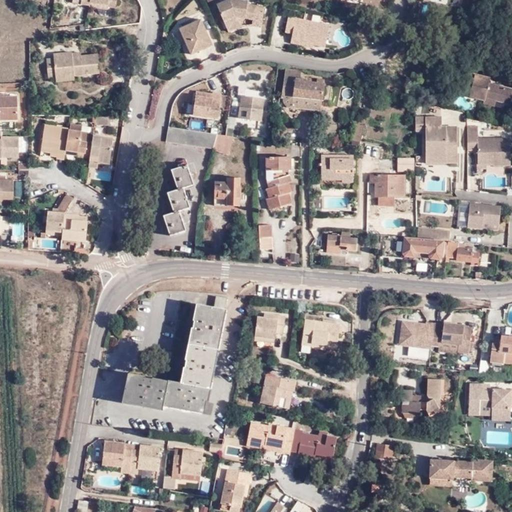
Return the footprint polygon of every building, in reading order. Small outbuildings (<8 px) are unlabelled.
[(88,0),(88,3),(98,4),(98,9),(106,10),(106,8),(114,9),(115,0),(88,0)] [(218,7),(230,34),(242,28),(240,23),(245,20),(253,21),(253,27),(261,29),(265,8),(248,6),(248,3),(232,0),(218,7)] [(293,36),(291,45),(307,48),(307,45),(324,49),(329,26),(288,19),(285,34),(293,36)] [(180,32),(193,58),(201,54),(201,52),(213,46),(202,21),(180,32)] [(134,60),(136,52),(128,52),(128,49),(120,49),(119,60),(128,60),(134,60)] [(75,73),(76,76),(102,74),(100,55),(75,57),(75,53),(56,55),(56,59),(48,60),(50,78),(59,78),(58,74),(75,73)] [(294,98),(323,101),(325,86),(312,84),(312,81),(302,80),(303,75),(287,72),(285,97),(294,98)] [(76,80),(76,76),(75,73),(58,74),(59,78),(59,81),(76,80)] [(471,98),(485,102),(486,99),(497,101),(510,105),(511,96),(511,90),(490,84),(491,79),(477,75),(471,98)] [(241,93),(237,117),(261,121),(266,98),(241,93)] [(0,120),(19,121),(19,97),(11,97),(10,95),(0,94),(0,120)] [(213,100),(197,97),(195,116),(219,120),(222,96),(214,94),(214,96),(213,100)] [(229,97),(222,96),(221,108),(227,109),(229,97)] [(293,112),(293,108),(294,98),(285,97),(284,102),(284,103),(284,104),(285,106),(285,108),(286,108),(287,109),(288,110),(289,110),(289,111),(290,111),(291,111),(292,111),(293,112)] [(322,111),(323,101),(294,98),(293,108),(322,111)] [(495,108),(497,101),(486,99),(485,102),(484,105),(495,108)] [(97,115),(96,124),(111,124),(113,116),(97,115)] [(458,164),(458,128),(443,128),(443,118),(416,118),(416,129),(416,132),(426,132),(427,164),(458,164)] [(66,152),(66,149),(69,129),(69,128),(45,125),(42,149),(50,151),(66,152)] [(322,135),(335,137),(337,127),(324,125),(322,135)] [(468,136),(479,136),(479,127),(468,127),(468,136)] [(168,128),(166,143),(214,150),(218,137),(168,128)] [(81,131),(69,129),(66,149),(78,151),(78,154),(78,156),(91,157),(93,140),(87,140),(89,132),(81,131)] [(356,145),(361,145),(363,133),(354,132),(353,141),(357,142),(356,145)] [(93,140),(91,157),(90,166),(97,167),(98,162),(110,163),(114,139),(94,135),(93,140)] [(479,136),(468,136),(469,151),(479,151),(479,160),(494,160),(495,164),(495,166),(511,166),(511,140),(480,139),(479,136)] [(214,150),(213,152),(229,156),(234,139),(228,138),(218,137),(214,150)] [(0,161),(3,161),(4,159),(9,159),(20,159),(20,139),(3,138),(3,141),(0,140),(0,161)] [(343,176),(343,181),(343,182),(355,182),(355,156),(323,155),(323,167),(328,167),(328,176),(343,176)] [(294,182),(291,173),(293,173),(292,158),(267,159),(268,182),(271,189),(268,190),(272,199),(268,201),(272,212),(293,204),(290,195),(293,194),(290,184),(294,182)] [(414,158),(400,158),(400,170),(413,171),(414,158)] [(495,166),(495,164),(479,164),(479,175),(483,175),(483,170),(487,170),(487,167),(495,166)] [(163,219),(168,240),(184,235),(179,215),(188,212),(183,191),(193,188),(187,167),(171,172),(177,193),(167,196),(172,216),(163,219)] [(323,180),(343,181),(343,176),(328,176),(328,167),(323,167),(323,180)] [(379,196),(394,196),(404,196),(405,174),(372,173),(372,182),(377,182),(377,196),(379,196)] [(215,205),(240,206),(241,181),(226,180),(226,185),(216,185),(215,205)] [(0,200),(15,201),(15,182),(0,181),(0,200)] [(56,230),(64,230),(66,212),(67,212),(74,199),(66,196),(59,208),(58,211),(54,211),(49,210),(49,216),(49,222),(48,229),(56,230)] [(393,205),(394,196),(379,196),(379,205),(393,205)] [(501,208),(469,205),(468,228),(483,230),(484,224),(500,225),(501,208)] [(64,235),(64,239),(86,240),(88,219),(73,218),(74,213),(67,212),(66,212),(64,230),(64,235)] [(27,239),(27,221),(14,221),(14,239),(27,239)] [(262,227),(262,241),(273,241),(273,228),(262,227)] [(423,229),(423,240),(448,242),(450,242),(450,232),(423,229)] [(343,247),(342,250),(358,251),(359,242),(352,241),(352,235),(342,233),(341,237),(329,235),(328,245),(343,247)] [(417,239),(385,236),(384,256),(404,258),(404,254),(416,255),(418,251),(430,253),(430,256),(438,257),(441,254),(442,244),(417,239)] [(467,244),(450,242),(448,242),(447,256),(447,257),(472,262),(473,251),(473,249),(466,248),(467,244)] [(341,254),(342,250),(343,247),(328,245),(328,252),(341,254)] [(166,405),(205,412),(225,302),(217,300),(215,311),(200,308),(198,323),(197,323),(195,332),(196,333),(190,363),(188,363),(187,371),(189,372),(186,386),(170,383),(170,386),(159,384),(159,381),(149,379),(147,381),(131,377),(127,401),(165,409),(166,405)] [(266,337),(276,338),(277,333),(284,334),(285,317),(269,314),(268,318),(263,317),(258,317),(256,336),(266,337)] [(327,346),(327,352),(336,352),(339,324),(305,321),(303,349),(311,350),(312,345),(327,346)] [(442,329),(442,326),(424,324),(423,327),(401,324),(398,347),(430,350),(430,343),(457,347),(457,353),(468,355),(471,329),(463,329),(463,326),(455,325),(454,330),(442,329)] [(502,344),(494,344),(492,362),(505,364),(506,359),(511,360),(511,336),(503,336),(503,341),(502,344)] [(457,347),(440,344),(439,351),(457,353),(457,347)] [(478,368),(471,368),(470,375),(477,376),(478,368)] [(263,402),(285,406),(288,390),(295,391),(297,380),(268,375),(263,402)] [(430,402),(427,403),(427,411),(434,423),(444,417),(434,401),(440,400),(440,381),(428,380),(427,389),(427,395),(430,402)] [(468,416),(480,417),(480,416),(480,401),(492,402),(492,416),(491,420),(511,421),(511,409),(511,408),(511,389),(511,392),(490,390),(490,386),(469,385),(468,416)] [(293,407),(295,391),(288,390),(285,406),(293,407)] [(420,411),(420,403),(412,402),(412,395),(412,392),(398,392),(397,403),(402,403),(401,413),(402,414),(417,415),(420,411)] [(420,395),(412,395),(412,402),(420,403),(420,395)] [(492,402),(480,401),(480,416),(492,416),(492,402)] [(291,456),(292,452),(296,430),(270,425),(269,427),(252,424),(247,447),(265,450),(266,445),(282,449),(281,453),(291,456)] [(296,430),(292,452),(301,454),(300,458),(316,461),(318,456),(334,460),(338,439),(320,435),(319,438),(304,434),(304,432),(296,430)] [(122,474),(131,475),(134,451),(126,450),(126,445),(106,442),(103,465),(123,468),(122,474)] [(222,452),(223,445),(212,444),(211,451),(222,452)] [(376,459),(390,461),(392,446),(378,444),(376,459)] [(265,450),(281,453),(282,449),(266,445),(265,450)] [(141,452),(134,451),(131,475),(140,476),(141,470),(160,473),(162,449),(142,447),(141,452)] [(241,450),(228,447),(226,454),(239,457),(239,455),(240,456),(241,452),(240,452),(241,450)] [(183,454),(175,453),(172,477),(177,478),(181,478),(181,474),(201,476),(203,453),(184,450),(183,454)] [(333,464),(334,460),(318,456),(316,461),(333,464)] [(430,480),(452,482),(453,479),(469,480),(472,482),(491,484),(493,463),(472,462),(472,465),(431,462),(430,480)] [(223,506),(241,509),(245,488),(248,489),(251,475),(229,471),(223,506)] [(172,477),(165,477),(164,488),(175,490),(177,478),(172,477)] [(451,490),(452,482),(430,480),(429,488),(451,490)] [(88,511),(89,501),(79,500),(77,510),(88,511)]
